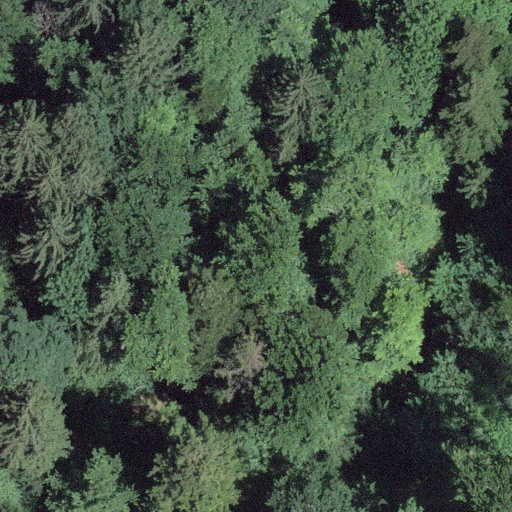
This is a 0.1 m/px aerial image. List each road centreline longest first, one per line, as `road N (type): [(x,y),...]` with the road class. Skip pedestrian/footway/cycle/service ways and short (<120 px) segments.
road 1 (track): [(0,382),(179,506),(297,511)]
road 2 (track): [(315,511),(511,479)]
